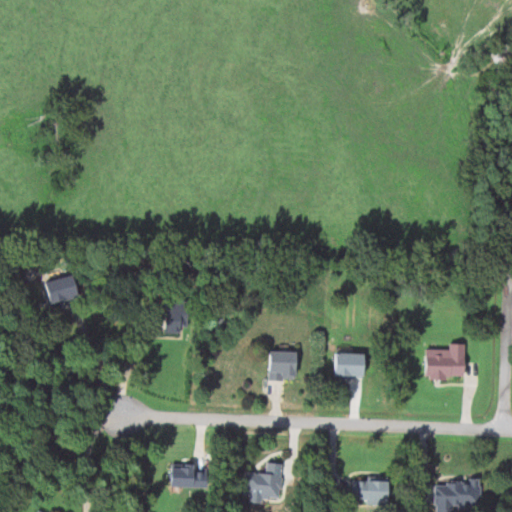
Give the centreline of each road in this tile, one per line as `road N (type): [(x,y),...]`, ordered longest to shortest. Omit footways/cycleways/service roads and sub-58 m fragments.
road 1 (residential): [(511,427),(120,414)]
road 2 (residential): [(508,276),(503,427)]
